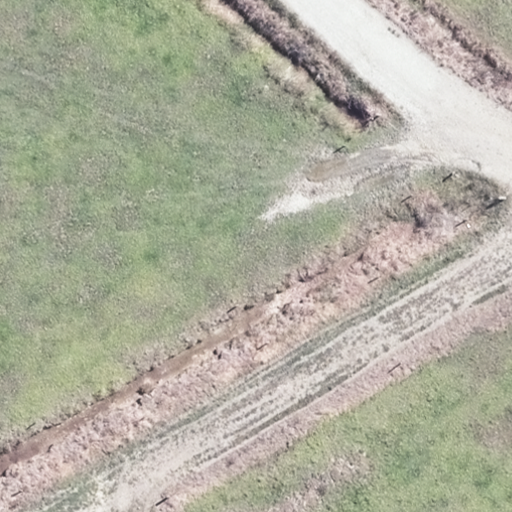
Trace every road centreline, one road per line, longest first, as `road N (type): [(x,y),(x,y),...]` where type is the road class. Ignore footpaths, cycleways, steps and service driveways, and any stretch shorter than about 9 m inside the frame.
road 1 (track): [(511,213),(0,503)]
road 2 (track): [(369,0),(511,128)]
